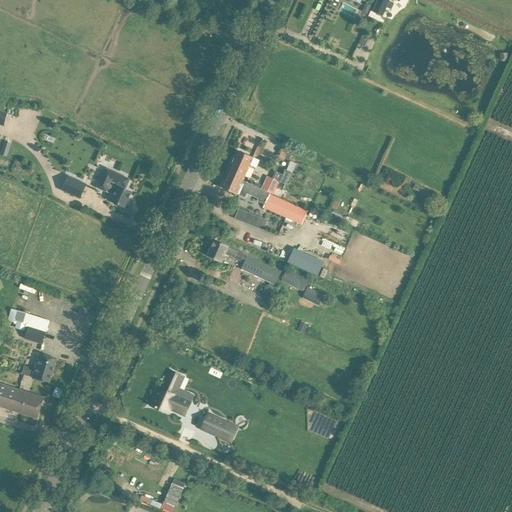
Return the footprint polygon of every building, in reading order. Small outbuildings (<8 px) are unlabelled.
[(378,0),(373,12),(382,16),(389,0),(378,0)] [(362,38),(359,43),(365,46),(368,41),(362,38)] [(4,141),(0,153),(0,154),(7,157),(11,143),(4,141)] [(256,167),(260,160),(238,150),(230,168),(236,171),(234,176),(243,180),(250,164),(256,167)] [(282,150),(278,158),(283,161),(284,158),(289,160),(291,155),(287,153),(282,150)] [(111,201),(125,207),(132,192),(125,189),(130,179),(106,168),(98,187),(114,195),(111,201)] [(243,180),(234,176),(236,171),(230,168),(221,187),(245,198),(247,193),(258,198),(257,200),(265,204),(264,207),(302,223),(307,212),(269,195),(270,193),(262,189),(243,180)] [(262,189),(270,193),(280,197),(285,184),(287,185),(292,172),(284,169),(282,175),(279,174),(277,180),(268,176),(262,189)] [(68,176),(62,189),(80,198),(86,184),(68,176)] [(255,227),(259,217),(242,210),(238,220),(255,227)] [(333,212),(330,218),(340,222),(342,216),(340,215),(333,212)] [(228,246),(224,244),(214,240),(208,255),(221,261),(225,254),(235,259),(235,258),(245,262),(242,269),(276,284),(282,272),(248,256),(248,254),(238,250),(238,251),(228,247),(228,246)] [(313,273),(314,271),(317,265),(296,254),(292,262),(313,273)] [(303,291),(309,278),(304,275),(303,277),(287,269),(281,280),(303,291)] [(22,284),(19,293),(34,298),(37,289),(22,284)] [(307,287),(303,297),(319,305),(324,295),(308,288),(307,287)] [(18,310),(15,318),(24,321),(26,313),(18,310)] [(301,320),(297,329),(303,332),(307,323),(301,320)] [(17,321),(15,328),(24,331),(27,323),(17,321)] [(46,332),(37,329),(30,327),(26,338),(43,344),(46,332)] [(57,359),(47,356),(40,354),(35,369),(24,365),(22,374),(33,377),(49,382),(57,359)] [(160,387),(152,405),(168,412),(170,408),(185,414),(193,396),(174,387),(180,375),(171,371),(163,389),(160,387)] [(245,388),(249,378),(241,375),(237,384),(233,383),(229,391),(239,395),(243,386),(245,388)] [(0,405),(21,413),(38,418),(44,398),(0,383),(0,405)] [(220,436),(225,427),(226,423),(208,414),(202,428),(220,436)] [(133,451),(126,465),(156,478),(162,464),(133,451)]
